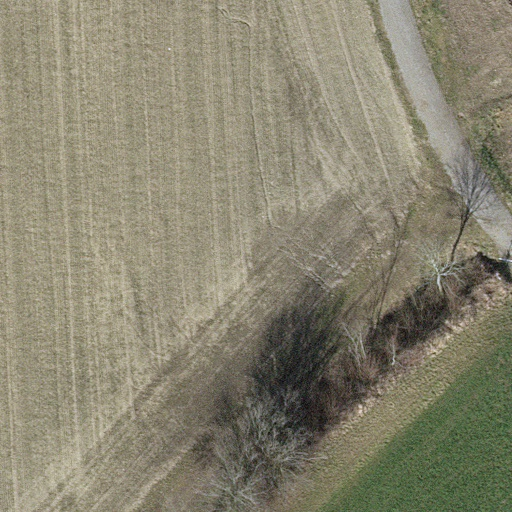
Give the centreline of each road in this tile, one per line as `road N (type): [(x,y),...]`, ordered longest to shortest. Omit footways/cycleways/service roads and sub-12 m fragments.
road 1 (track): [(201,511),(482,195)]
road 2 (track): [(511,249),(407,60),(394,0)]
